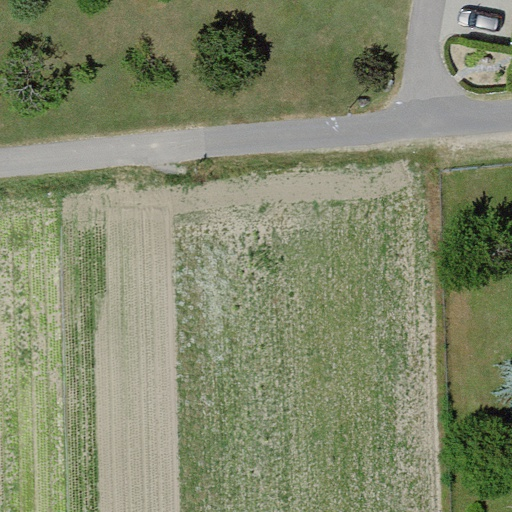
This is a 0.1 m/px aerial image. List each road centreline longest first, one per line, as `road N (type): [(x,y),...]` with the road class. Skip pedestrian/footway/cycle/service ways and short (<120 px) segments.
road 1 (residential): [(132,154),(511,114)]
road 2 (track): [(0,165),(132,154)]
